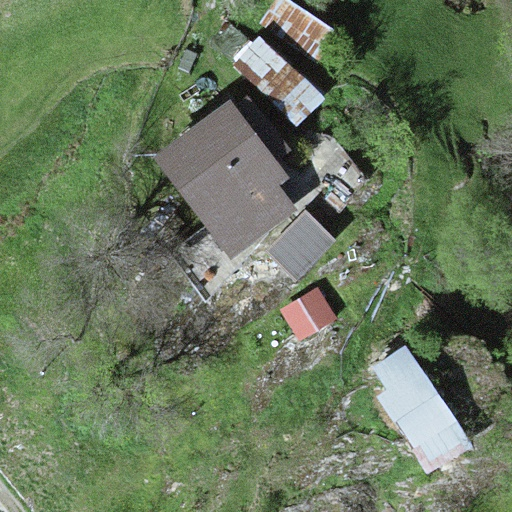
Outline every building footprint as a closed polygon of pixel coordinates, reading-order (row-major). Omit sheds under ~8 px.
[(282,1),(259,36),(321,75),(343,41),(282,1)] [(260,45),(216,87),(281,153),(324,110),(260,45)] [(224,114),(148,171),(224,271),(300,214),(224,114)] [(319,298),(279,318),(296,351),(336,331),(319,298)] [(401,361),(363,385),(422,480),(461,456),(401,361)]
